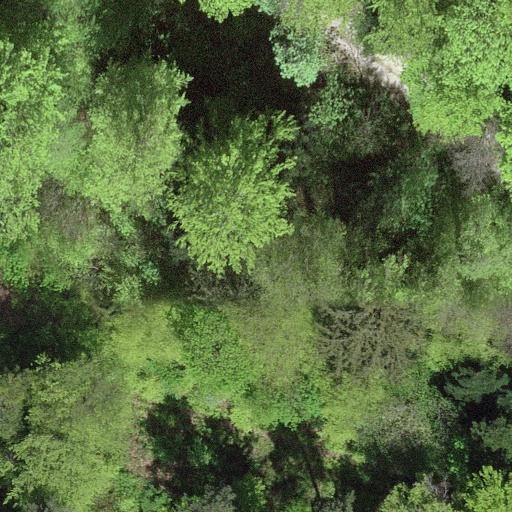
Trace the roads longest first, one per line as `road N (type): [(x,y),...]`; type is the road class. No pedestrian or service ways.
road 1 (track): [(485,511),(0,369)]
road 2 (track): [(292,0),(345,28),(511,163)]
